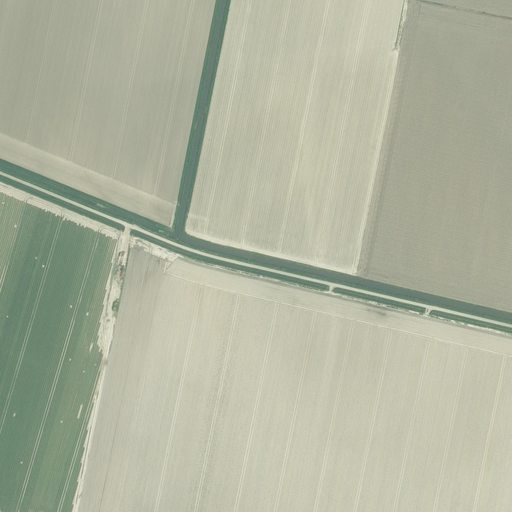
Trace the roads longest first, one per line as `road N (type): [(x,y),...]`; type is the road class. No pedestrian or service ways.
road 1 (track): [(511,326),(225,261),(0,173)]
road 2 (track): [(357,261),(406,0)]
road 3 (track): [(107,346),(128,225)]
